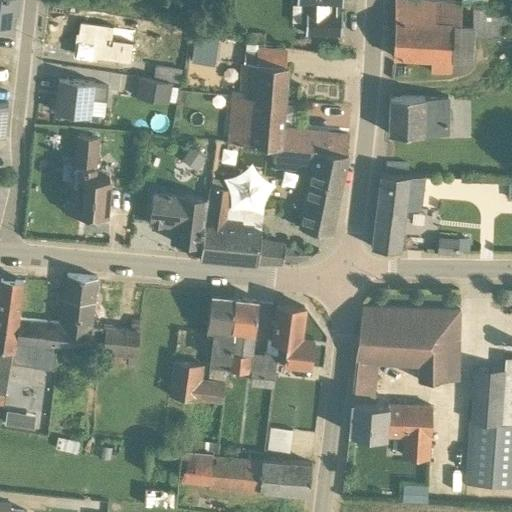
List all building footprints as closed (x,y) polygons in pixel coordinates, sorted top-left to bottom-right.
[(13,14),(16,14),(18,0),(0,0),(0,23),(11,25),(13,14)] [(305,34),(340,35),(341,12),(330,11),(330,0),(290,0),(290,4),(300,5),(300,24),(304,24),(305,34)] [(429,0),(394,0),(391,57),(429,61),(429,73),(449,74),(451,63),(472,63),(473,36),(501,36),(501,3),(465,4),(465,9),(471,9),(472,26),(460,25),(461,3),(429,0)] [(511,2),(501,3),(501,36),(511,36),(511,2)] [(115,26),(79,21),(74,56),(131,64),(135,40),(113,37),(115,26)] [(248,32),(247,42),(262,44),(263,33),(248,32)] [(195,37),(192,61),(215,63),(218,39),(195,37)] [(240,64),(237,92),(283,96),(287,67),(285,67),(287,50),(256,47),(255,51),(244,51),(242,63),(240,64)] [(155,65),(152,79),(178,83),(181,70),(155,65)] [(168,102),(171,82),(138,77),(135,96),(168,102)] [(93,82),(58,78),(54,112),(90,116),(90,114),(104,116),(107,85),(93,84),(93,82)] [(224,142),(276,147),(346,155),(351,135),(283,127),(283,96),(237,92),(230,91),(224,142)] [(448,97),(389,97),(387,135),(447,137),(448,97)] [(98,136),(78,135),(73,183),(77,184),(75,202),(67,201),(66,212),(90,214),(90,218),(101,219),(102,215),(105,215),(108,178),(95,177),(98,136)] [(190,147),(181,160),(196,171),(205,158),(190,147)] [(329,235),(346,155),(276,147),(274,168),(308,173),(300,229),(329,235)] [(406,175),(406,165),(385,164),(384,174),(406,175)] [(405,208),(420,210),(424,176),(379,175),(370,248),(399,250),(405,208)] [(209,186),(207,199),(200,247),(199,258),(281,264),(307,259),(309,247),(286,244),(286,240),(259,237),(262,208),(240,205),(242,190),(209,186)] [(168,242),(200,247),(207,199),(152,191),(148,225),(170,228),(168,242)] [(457,239),(438,238),(437,253),(456,255),(456,251),(469,252),(470,240),(457,239)] [(93,301),(96,278),(66,274),(63,297),(93,301)] [(0,352),(11,354),(11,351),(14,351),(21,282),(0,279),(0,352)] [(220,402),(226,369),(233,298),(209,295),(205,330),(211,332),(206,378),(202,377),(203,364),(172,360),(167,395),(220,402)] [(56,349),(99,354),(100,354),(103,328),(91,327),(93,301),(63,297),(56,349)] [(257,301),(233,298),(226,369),(250,369),(249,383),(272,385),(274,362),(276,342),(269,339),(265,339),(265,353),(252,352),(257,301)] [(276,305),(269,339),(276,342),(274,362),(309,366),(312,339),(301,337),(303,307),(276,305)] [(416,381),(455,380),(458,310),(361,306),(354,359),(348,433),(385,436),(387,402),(373,402),(378,362),(415,366),(416,381)] [(18,317),(15,344),(56,349),(60,321),(18,317)] [(109,354),(108,363),(134,367),(139,319),(131,318),(129,328),(104,326),(100,354),(109,354)] [(11,351),(9,363),(53,369),(56,349),(15,344),(14,351),(11,351)] [(11,354),(0,352),(0,405),(1,406),(11,354)] [(511,487),(511,357),(503,357),(503,368),(472,366),(463,484),(511,487)] [(401,438),(401,457),(429,457),(431,404),(387,402),(385,436),(401,438)] [(266,448),(287,451),(291,430),(269,427),(266,448)] [(217,452),(218,443),(190,439),(189,449),(217,452)] [(308,494),(310,464),(260,456),(211,452),(179,448),(177,480),(207,483),(207,486),(308,494)] [(401,501),(426,502),(427,486),(401,484),(401,501)] [(176,492),(144,489),(143,506),(175,508),(176,492)] [(9,503),(0,502),(0,511),(24,511),(25,509),(9,507),(9,503)]
